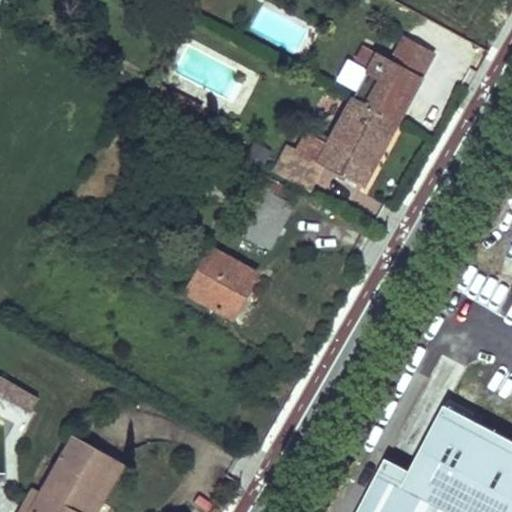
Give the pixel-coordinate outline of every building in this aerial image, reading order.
[(435,53),(405,34),(392,57),(379,49),(352,95),(397,120),(435,53)] [(397,120),(352,95),(328,139),(308,128),(295,149),(359,186),(397,120)] [(262,166),(267,151),(250,145),(245,160),(262,166)] [(241,171),(215,156),(202,180),(226,194),(241,171)] [(296,207),(270,192),(242,240),(269,258),(296,207)] [(257,275),(215,251),(189,294),(233,318),(257,275)] [(0,373),(0,390),(31,408),(38,395),(0,373)] [(474,410),(448,396),(423,444),(511,489),(511,446),(468,423),(474,410)] [(114,456),(74,432),(28,508),(35,511),(85,511),(84,511),(114,456)] [(511,511),(511,489),(423,444),(411,469),(403,483),(379,471),(357,511),(511,511)] [(411,469),(386,455),(379,471),(403,483),(411,469)] [(95,511),(124,462),(114,456),(84,511),(85,511),(95,511)]
